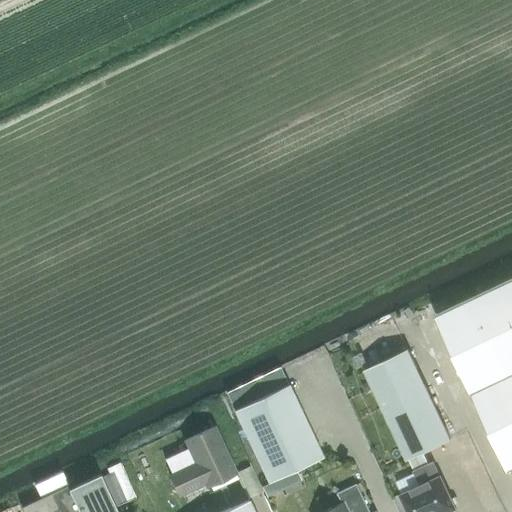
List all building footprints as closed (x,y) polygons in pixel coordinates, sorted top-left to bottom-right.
[(511,278),(435,315),(509,472),(511,470),(511,278)] [(414,471),(428,464),(423,453),(452,440),(409,349),(366,370),(408,460),(409,460),(414,471)] [(235,410),(269,482),(324,457),(289,384),(235,410)] [(188,447),(164,458),(171,474),(170,475),(180,495),(205,483),(207,487),(237,473),(215,426),(185,440),(188,447)] [(428,464),(414,471),(413,471),(419,485),(399,494),(406,511),(450,511),(458,509),(441,474),(440,475),(434,461),(428,464)] [(102,476),(115,505),(123,501),(110,472),(102,476)] [(67,486),(21,508),(23,511),(118,511),(115,505),(102,476),(101,474),(68,489),(67,486)] [(369,511),(356,484),(337,493),(342,503),(323,511),(369,511)] [(254,511),(249,499),(220,511),(254,511)] [(12,511),(8,503),(0,507),(2,511),(12,511)]
